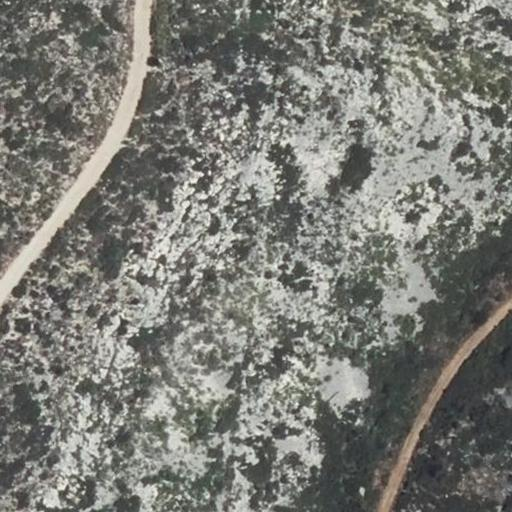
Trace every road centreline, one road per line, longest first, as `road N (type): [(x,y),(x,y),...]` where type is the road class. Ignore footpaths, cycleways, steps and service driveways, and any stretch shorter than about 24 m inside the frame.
road 1 (track): [(0,282),(118,140),(135,0)]
road 2 (track): [(511,293),(451,367),(402,452),(379,511)]
